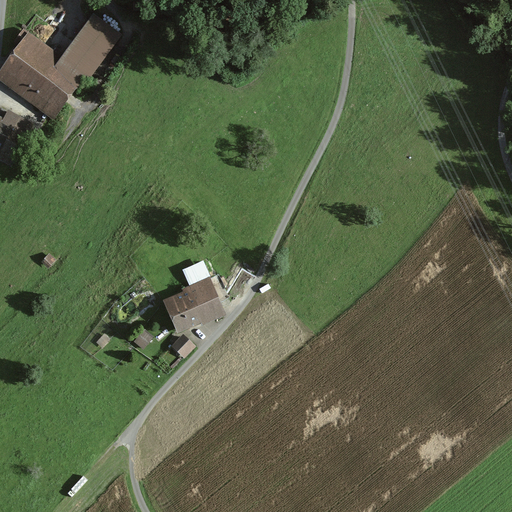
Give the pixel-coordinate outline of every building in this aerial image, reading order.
[(145,2),(135,2),(135,12),(146,11),(145,2)] [(125,38),(97,17),(65,59),(26,30),(16,43),(26,51),(4,79),(55,118),(79,86),(85,91),(125,38)] [(8,124),(0,119),(0,155),(17,165),(37,128),(13,115),(8,124)] [(55,261),(48,255),(43,261),(49,267),(55,261)] [(213,283),(166,303),(180,334),(227,314),(213,283)] [(146,329),(134,342),(152,358),(169,339),(159,330),(154,336),(146,329)] [(185,337),(174,348),(186,359),(197,348),(185,337)]
